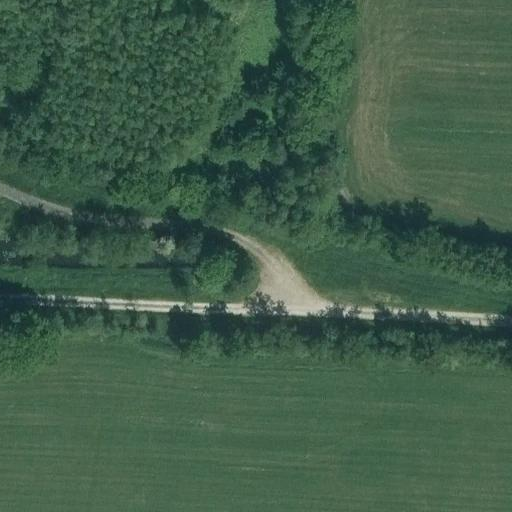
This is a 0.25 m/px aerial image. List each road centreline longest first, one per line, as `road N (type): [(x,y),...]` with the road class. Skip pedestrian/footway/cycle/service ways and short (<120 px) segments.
road 1 (track): [(0,302),(511,322)]
road 2 (track): [(297,310),(246,246),(222,236),(97,224),(24,204),(0,188)]
